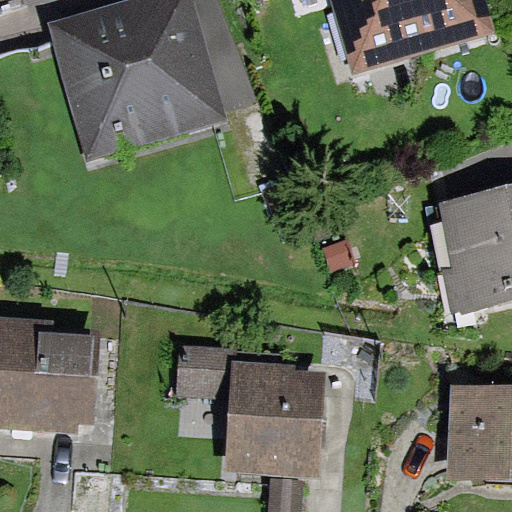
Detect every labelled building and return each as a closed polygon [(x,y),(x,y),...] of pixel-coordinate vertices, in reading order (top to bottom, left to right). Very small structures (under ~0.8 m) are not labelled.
[(88,166),(230,124),(193,0),(156,0),(48,32),(88,166)] [(330,0),(354,80),(498,37),(486,0),(330,0)] [(511,308),(511,196),(440,211),(453,273),(444,275),(453,321),(511,308)] [(349,242),(324,251),(332,275),(358,266),(349,242)] [(56,328),(0,324),(0,435),(78,441),(78,432),(97,433),(103,339),(56,336),(56,328)] [(305,485),(322,486),(327,381),(297,380),(297,373),(234,370),(235,354),(181,352),(178,401),(229,404),(225,481),(271,483),(305,485)] [(511,397),(453,395),(449,489),(511,491),(511,397)] [(104,511),(107,473),(76,470),(72,511),(104,511)] [(303,511),(305,485),(271,483),(269,511),(303,511)]
